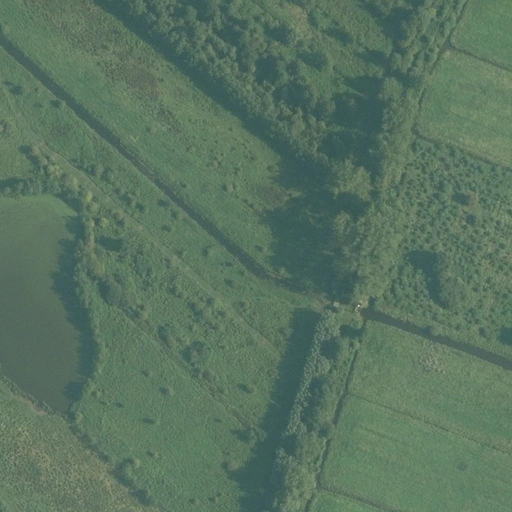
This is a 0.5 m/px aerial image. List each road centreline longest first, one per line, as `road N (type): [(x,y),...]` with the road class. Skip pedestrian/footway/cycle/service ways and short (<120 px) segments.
road 1 (track): [(259,475),(293,372),(45,149),(0,77)]
road 2 (track): [(284,483),(338,295)]
